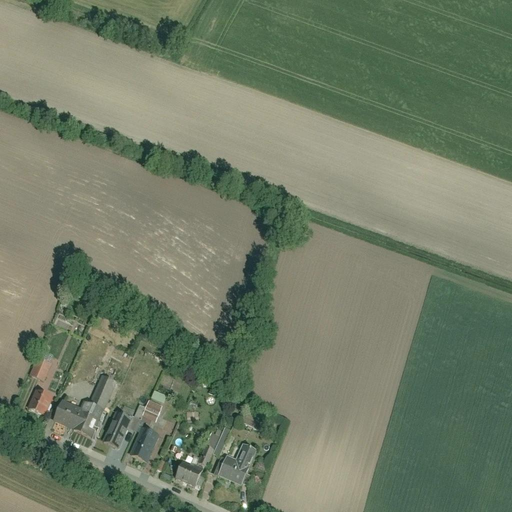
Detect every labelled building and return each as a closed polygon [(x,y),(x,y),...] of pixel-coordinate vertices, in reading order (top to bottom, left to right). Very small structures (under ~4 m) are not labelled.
[(52,366),(38,360),(30,377),(44,383),(52,366)] [(104,411),(116,382),(103,377),(91,405),(103,410),(104,411)] [(52,398),(36,391),(29,410),(45,417),(52,398)] [(167,398),(155,392),(151,400),(163,406),(167,398)] [(149,401),(145,412),(159,417),(163,407),(149,401)] [(81,410),(63,402),(55,421),(77,430),(76,432),(91,438),(103,410),(91,405),(84,403),(81,410)] [(159,417),(145,412),(141,420),(155,426),(159,417)] [(131,419),(116,413),(103,444),(118,450),(127,429),(131,419)] [(271,424),(246,413),(241,423),(266,434),(271,424)] [(137,433),(141,422),(132,418),(131,419),(127,429),(137,433)] [(220,458),(233,431),(226,428),(222,438),(215,452),(214,455),(220,458)] [(158,436),(142,429),(130,457),(147,463),(158,436)] [(212,433),(205,448),(215,452),(222,438),(212,433)] [(236,461),(228,457),(219,478),(241,487),(243,484),(247,475),(257,452),(243,446),(236,461)] [(215,452),(205,448),(198,464),(208,469),(214,455),(215,452)] [(202,472),(183,464),(177,479),(196,487),(199,478),(202,472)] [(247,475),(243,484),(250,488),(254,478),(247,475)] [(202,489),(206,481),(199,478),(196,487),(202,489)]
